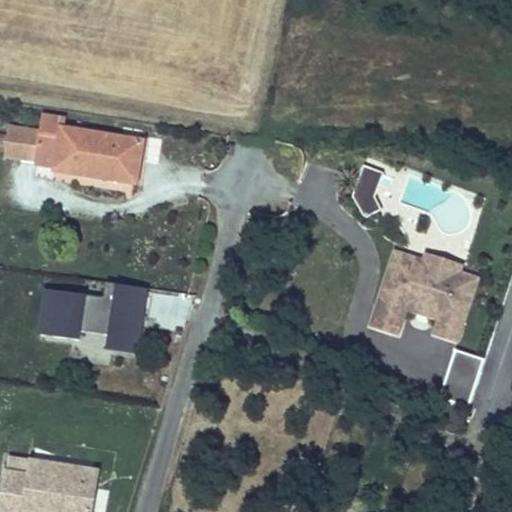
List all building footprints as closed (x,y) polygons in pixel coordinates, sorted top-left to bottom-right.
[(137,184),(143,142),(63,129),(65,120),(43,116),(41,131),(10,126),(9,136),(0,134),(0,150),(6,152),(5,157),(36,162),(36,165),(56,168),(55,171),(137,184)] [(365,164),(354,193),(364,215),(381,206),(374,193),(383,171),(365,164)] [(458,343),(478,280),(461,274),(454,278),(426,269),(423,261),(396,253),(381,298),(372,327),(398,335),(408,307),(415,309),(422,305),(430,307),(433,315),(440,317),(435,335),(458,343)] [(141,337),(145,300),(147,288),(113,284),(111,296),(85,293),(46,288),(41,335),(80,339),(81,330),(107,333),(106,347),(140,350),(141,337)] [(483,359),(458,350),(441,395),(466,404),(483,359)] [(91,511),(98,472),(32,462),(30,476),(7,472),(0,511),(25,511),(26,506),(66,511),(91,511)]
